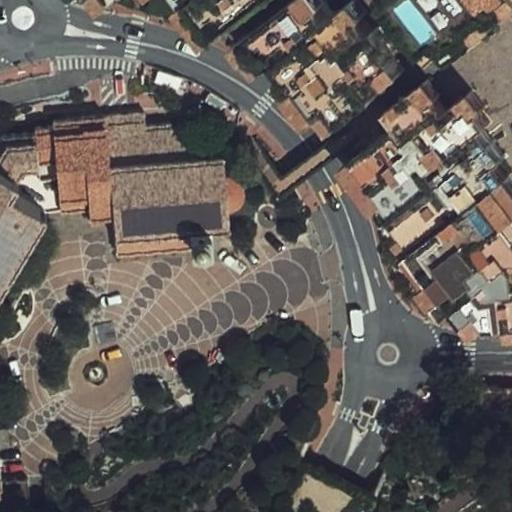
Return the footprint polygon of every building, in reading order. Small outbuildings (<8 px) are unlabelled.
[(122,0),(214,0),(237,29),(275,0),(107,0),(113,7),(122,0)] [(511,0),(298,0),(241,41),(264,67),(272,62),(315,122),(326,114),(334,127),(450,64),(511,22),(511,0)] [(437,91),(347,160),(453,312),(511,321),(511,183),(504,172),(510,165),(485,136),(495,127),(474,97),(452,114),(437,91)] [(58,126),(63,207),(87,204),(89,225),(111,224),(115,253),(225,245),(222,222),(242,221),(239,201),(248,197),(252,189),(253,180),(245,171),(237,170),(234,142),(195,144),(192,122),(153,125),(153,118),(120,120),(58,126)] [(0,489),(2,489),(0,468),(0,300),(63,207),(58,126),(6,130),(0,138),(0,489)] [(473,420),(511,419),(511,390),(474,392),(473,420)]
